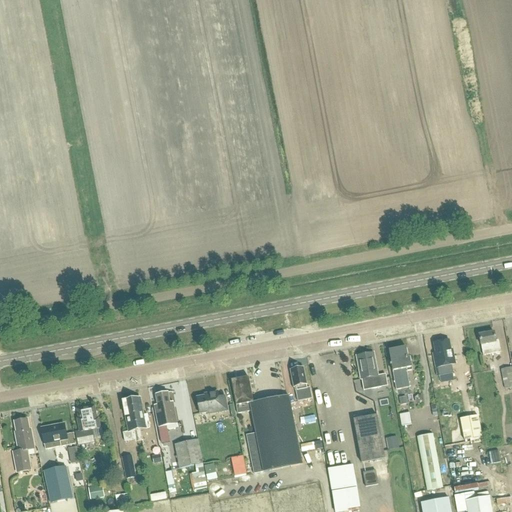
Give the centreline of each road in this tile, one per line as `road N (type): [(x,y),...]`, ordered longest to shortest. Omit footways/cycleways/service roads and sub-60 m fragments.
road 1 (unclassified): [(0,328),(511,229)]
road 2 (secondary): [(0,362),(511,263)]
road 3 (residential): [(0,397),(511,298)]
